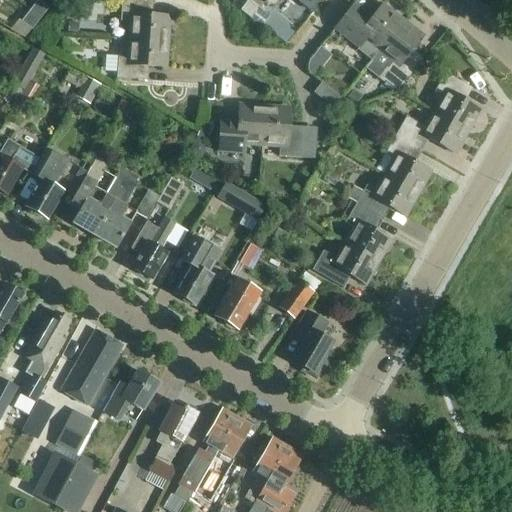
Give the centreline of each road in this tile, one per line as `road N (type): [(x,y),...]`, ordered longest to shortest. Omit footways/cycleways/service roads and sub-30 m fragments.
road 1 (tertiary): [(340,437),(0,240)]
road 2 (unclassified): [(340,437),(511,137)]
road 3 (tertiary): [(511,492),(432,482),(340,437)]
road 4 (residential): [(341,0),(291,55),(214,52)]
